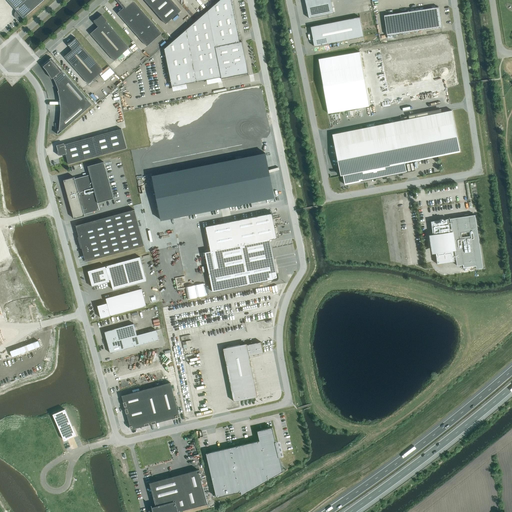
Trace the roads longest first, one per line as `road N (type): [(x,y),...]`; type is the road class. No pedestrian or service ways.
road 1 (unclassified): [(250,0),(303,267),(280,324),(288,398),(117,439)]
road 2 (unclassified): [(288,0),(325,186),(340,198),(478,166),(453,0)]
road 3 (motorway): [(511,369),(327,511)]
road 4 (motorway): [(350,511),(511,386)]
road 5 (unclassified): [(54,208),(40,154),(38,88),(23,67)]
road 6 (unclassified): [(117,439),(83,313)]
